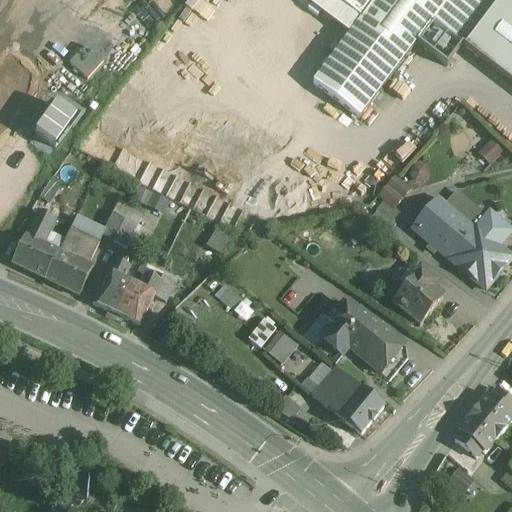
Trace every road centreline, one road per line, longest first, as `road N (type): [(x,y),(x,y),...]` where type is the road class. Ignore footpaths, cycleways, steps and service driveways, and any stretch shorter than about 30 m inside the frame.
road 1 (secondary): [(0,304),(163,384),(336,511)]
road 2 (secondary): [(351,511),(511,319)]
road 3 (secondary): [(0,109),(96,0)]
